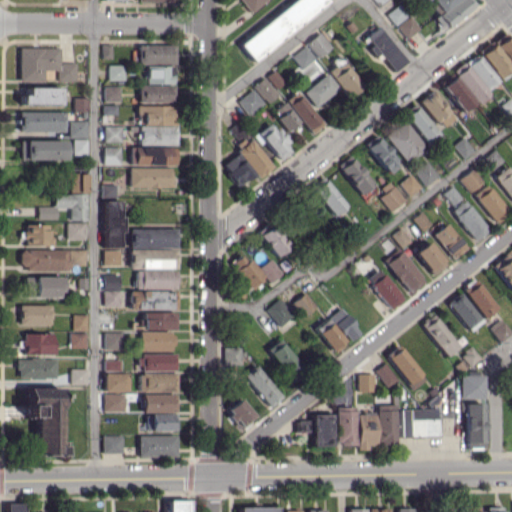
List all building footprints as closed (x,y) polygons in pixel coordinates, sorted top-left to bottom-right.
[(250,61),(325,1),(324,0),(290,0),(236,44),(250,61)] [(238,0),(246,11),(262,0),(238,0)] [(443,29),(474,4),(470,0),(429,0),(439,12),(433,16),(443,29)] [(405,38),(417,28),(407,16),(395,26),(405,38)] [(389,72),(403,61),(376,26),(363,36),(370,45),(368,46),(389,72)] [(508,63),(511,59),(511,42),(503,31),(490,42),(508,63)] [(304,44),(315,58),(329,46),(317,32),(304,44)] [(475,51),(499,80),(511,70),(488,41),(475,51)] [(101,58),(110,58),(109,44),(100,44),(101,58)] [(173,44),(136,44),(136,63),(172,64),(173,44)] [(290,54),(298,68),(313,59),(305,46),(290,54)] [(74,80),(74,62),(58,62),(58,47),(17,47),(18,81),(42,81),(42,70),(55,70),(55,80),(74,80)] [(497,80),(475,53),(463,63),(485,89),(497,80)] [(326,71),(345,96),(360,85),(340,60),(326,71)] [(473,102),(485,94),(462,61),(450,69),(473,102)] [(121,80),(121,65),(105,65),(106,80),(121,80)] [(143,83),(171,83),(171,66),(143,66),(143,83)] [(313,106),(336,88),(324,72),(301,91),(313,106)] [(472,101),(448,73),(436,83),(460,110),(472,101)] [(264,103),(276,93),(262,77),(251,86),(264,103)] [(171,102),(172,85),(136,84),(136,102),(171,102)] [(101,101),(118,101),(118,86),(101,86),(101,101)] [(19,103),(58,104),(58,87),(26,87),(26,94),(19,94),(19,103)] [(235,101),(247,115),(262,103),(250,88),(235,101)] [(451,119),(433,89),(419,98),(437,128),(451,119)] [(283,100),(310,133),(321,123),(294,91),(283,100)] [(86,98),(72,97),(71,110),(85,111),(86,98)] [(298,121),(282,101),(270,110),(286,130),(298,121)] [(401,113),(426,144),(438,134),(413,104),(401,113)] [(169,105),(134,105),(135,125),(169,124),(169,105)] [(17,130),(62,131),(63,111),(17,111),(17,130)] [(85,137),(85,120),(67,120),(67,137),(85,137)] [(382,135),(404,162),(423,146),(401,120),(382,135)] [(277,160),(291,149),(268,121),(251,135),(258,143),(261,141),(277,160)] [(102,141),(118,141),(119,126),(102,125),(102,141)] [(173,144),(173,126),(136,125),(136,144),(173,144)] [(362,143),(383,172),(396,162),(374,134),(362,143)] [(267,168),(246,135),(232,144),(254,177),(267,168)] [(461,158),(471,150),(461,136),(450,145),(461,158)] [(85,139),(71,138),(71,154),(84,154),(85,139)] [(63,159),(63,140),(18,139),(18,159),(63,159)] [(118,147),(100,146),(100,163),(118,164),(118,147)] [(174,146),(128,146),(128,165),(174,164),(174,146)] [(220,163),(234,186),(250,176),(236,153),(220,163)] [(370,183),(347,154),(334,165),(358,194),(370,183)] [(423,186),(436,175),(424,161),(412,171),(423,186)] [(511,174),(505,166),(491,177),(511,202),(511,174)] [(169,168),(127,167),(126,186),(169,187),(169,168)] [(457,178),(467,191),(480,181),(470,168),(457,178)] [(84,172),(67,173),(68,192),(85,192),(84,172)] [(397,183),(407,196),(418,187),(408,174),(397,183)] [(344,204),(321,177),(309,188),(332,215),(344,204)] [(375,194),(387,211),(402,200),(389,183),(375,194)] [(114,197),(114,184),(99,184),(99,197),(114,197)] [(504,209),(484,184),(471,195),(491,220),(504,209)] [(85,219),(84,193),(52,193),(52,206),(36,206),(36,219),(55,218),(55,207),(67,207),(67,220),(85,219)] [(486,229),(461,199),(448,210),(472,240),(486,229)] [(101,247),(117,246),(116,200),(100,200),(101,247)] [(82,222),(64,222),(64,239),(83,238),(82,222)] [(254,232),(274,256),(287,245),(267,222),(254,232)] [(430,234),(450,258),(464,247),(444,222),(430,234)] [(46,224),(23,223),(22,244),(50,245),(51,236),(46,236),(46,224)] [(389,233),(398,247),(407,241),(399,227),(389,233)] [(126,246),(173,247),(174,228),(127,228),(126,246)] [(430,275),(443,263),(424,241),(411,252),(430,275)] [(422,280),(396,247),(380,259),(407,293),(422,280)] [(173,248),(126,249),(127,268),(174,267),(173,248)] [(66,249),(18,249),(17,269),(66,269),(66,249)] [(67,265),(83,264),(83,249),(67,249),(67,265)] [(117,264),(117,249),(100,249),(101,264),(117,264)] [(239,253),(227,264),(250,289),(262,278),(239,253)] [(491,263),(509,291),(511,289),(511,262),(506,253),(491,263)] [(267,282),(279,273),(269,258),(257,266),(267,282)] [(401,298),(376,268),(363,279),(388,308),(401,298)] [(173,269),(132,269),(132,288),(173,288),(173,269)] [(100,273),(101,289),(117,289),(117,272),(100,273)] [(60,276),(23,276),(24,296),(60,296),(60,276)] [(495,307),(472,279),(460,289),(482,317),(495,307)] [(117,290),(100,290),(100,306),(117,306),(117,290)] [(173,309),(173,291),(126,290),(126,308),(173,309)] [(289,302),(299,316),(313,306),(303,292),(289,302)] [(443,303),(467,331),(480,320),(456,292),(443,303)] [(263,308),(276,326),(290,316),(278,298),(263,308)] [(48,305),(17,304),(17,324),(48,325),(48,305)] [(326,317),(344,341),(356,332),(338,308),(326,317)] [(173,312),(140,311),(140,329),(173,329),(173,312)] [(456,347),(431,313),(419,323),(443,356),(456,347)] [(70,329),(84,330),(84,314),(70,314),(70,329)] [(509,332),(499,319),(487,327),(498,341),(509,332)] [(342,344),(330,323),(316,330),(329,351),(342,344)] [(170,331),(137,331),(137,351),(170,350),(170,331)] [(83,347),(83,332),(67,332),(67,347),(83,347)] [(119,349),(120,332),(102,332),(101,349),(119,349)] [(49,353),(49,333),(20,333),(20,354),(49,353)] [(266,347),(284,377),(298,369),(279,338),(266,347)] [(409,390),(422,380),(396,344),(383,353),(409,390)] [(221,364),(238,365),(238,347),(221,346),(221,364)] [(173,353),(138,354),(138,371),(173,370),(173,353)] [(15,378),(53,378),(52,358),(15,359),(15,378)] [(117,359),(102,360),(102,370),(118,370),(117,359)] [(394,379),(382,363),(372,370),(384,386),(394,379)] [(280,395),(252,365),(240,376),(267,406),(280,395)] [(84,369),(68,369),(67,384),(84,384),(84,369)] [(174,373),(136,372),(136,391),(174,391),(174,373)] [(101,391),(125,391),(125,373),(101,373),(101,391)] [(355,391),(370,391),(370,373),(354,373),(355,391)] [(482,375),(458,375),(458,398),(483,398),(482,375)] [(62,455),(63,444),(58,444),(58,387),(23,387),(23,416),(33,416),(32,455),(62,455)] [(122,394),(101,394),(101,411),(122,411),(122,394)] [(139,412),(173,412),(173,394),(139,394),(139,412)] [(238,427),(252,415),(238,399),(224,411),(238,427)] [(462,403),(463,449),(481,448),(480,403),(462,403)] [(393,404),(375,404),(375,444),(393,443),(393,404)] [(333,406),(334,444),(354,443),(353,406),(333,406)] [(435,408),(397,409),(397,436),(435,436),(435,408)] [(373,412),(354,412),(354,449),(365,449),(365,443),(373,444),(373,412)] [(174,414),(144,413),(143,430),(173,430),(174,414)] [(309,431),(309,446),(328,445),(328,413),(308,414),(308,419),(292,420),(292,432),(309,431)] [(135,435),(136,456),(174,455),(173,434),(135,435)] [(119,435),(99,435),(100,453),(120,452),(119,435)] [(164,511),(185,511),(185,499),(164,500),(164,511)] [(22,511),(22,503),(6,502),(5,511),(22,511)]
